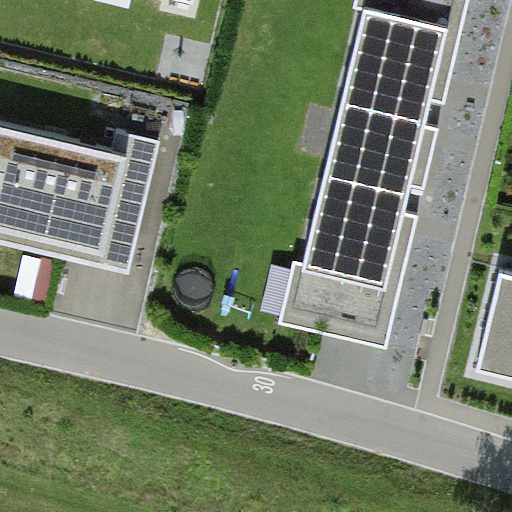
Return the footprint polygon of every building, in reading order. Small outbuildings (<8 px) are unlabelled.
[(145,0),(190,11),(192,0),(145,0)] [(366,0),(335,137),(419,157),(448,27),(462,29),(469,0),(366,0)] [(335,137),(290,323),(388,346),(403,285),(389,282),(419,157),(335,137)] [(0,250),(128,281),(160,151),(118,141),(111,169),(0,142),(0,250)] [(511,283),(502,282),(480,378),(511,385),(511,283)]
